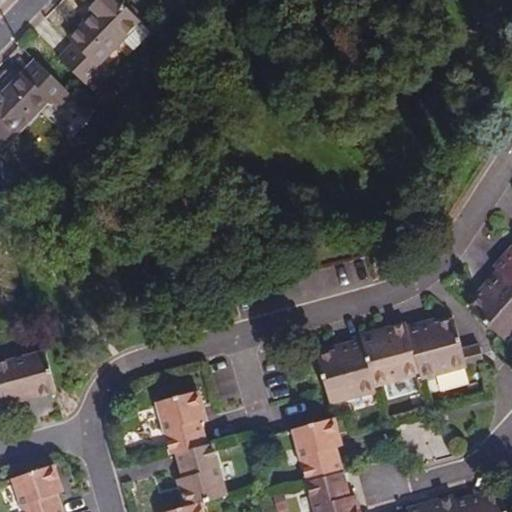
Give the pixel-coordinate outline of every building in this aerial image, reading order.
[(124,41),(143,23),(119,0),(96,0),(88,8),(93,12),(64,40),(71,48),(59,60),(89,89),(105,73),(99,67),(124,41)] [(124,41),(133,51),(152,33),(143,23),(124,41)] [(11,140),(9,138),(47,98),(57,107),(70,93),(38,62),(3,98),(2,96),(0,98),(0,146),(4,147),(11,140)] [(503,256),(511,262),(511,261),(511,248),(503,256)] [(497,272),(511,284),(511,261),(511,262),(503,256),(493,268),(497,272)] [(470,311),(505,342),(511,334),(511,284),(497,272),(486,284),(494,290),(488,297),(485,293),(483,295),(470,311)] [(488,297),(494,290),(486,284),(479,292),(483,295),(485,293),(488,297)] [(419,374),(420,378),(466,366),(461,348),(454,320),(434,325),(431,326),(433,331),(425,333),(422,323),(406,328),(419,374)] [(422,323),(425,333),(433,331),(431,326),(434,325),(433,321),(422,323)] [(361,340),(373,386),(419,374),(406,328),(405,323),(390,327),(392,337),(384,339),(383,334),(380,335),(361,340)] [(384,339),(392,337),(390,327),(379,330),(380,335),(383,334),(384,339)] [(316,358),(329,404),(375,391),(373,386),(361,340),(345,345),(348,355),(340,357),(338,352),(336,353),(316,358)] [(479,344),(461,348),(466,366),(484,361),(479,344)] [(340,357),(348,355),(345,345),(335,348),(336,353),(338,352),(340,357)] [(0,401),(1,401),(3,407),(56,392),(45,352),(0,364),(0,401)] [(177,452),(206,444),(199,420),(204,418),(197,390),(156,402),(170,454),(177,452)] [(308,482),(344,473),(337,448),(343,447),(335,419),(294,430),(308,482)] [(178,479),(186,507),(200,502),(227,495),(212,443),(206,444),(177,452),(184,477),(178,479)] [(54,465),(14,478),(24,511),(63,511),(58,495),(63,493),(54,465)] [(316,511),(360,511),(356,496),(350,497),(344,473),(308,482),(316,511)] [(477,496),(480,506),(488,503),(487,499),(489,498),(488,493),(477,496)] [(457,511),(506,511),(502,494),(489,498),(487,499),(488,503),(480,506),(477,496),(455,502),(457,511)] [(431,503),(433,508),(455,502),(453,497),(431,503)] [(203,511),(200,502),(186,507),(166,511),(203,511)] [(408,511),(457,511),(455,502),(433,508),(433,511),(424,511),(423,505),(408,509),(408,511)] [(423,505),(424,511),(433,511),(433,508),(431,503),(423,505)]
